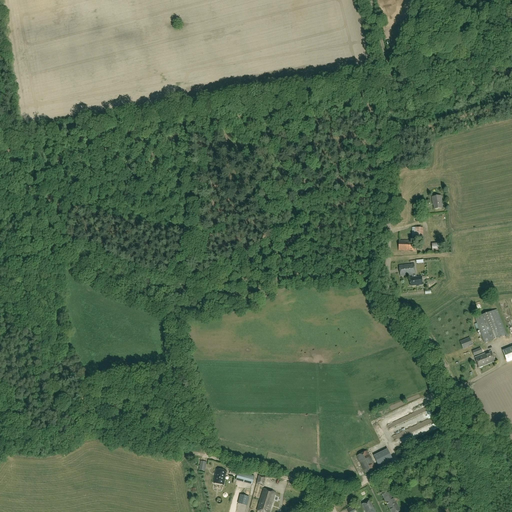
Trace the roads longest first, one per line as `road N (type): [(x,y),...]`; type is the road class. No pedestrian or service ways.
road 1 (track): [(477,426),(346,491),(91,418),(0,439)]
road 2 (unclassified): [(511,490),(435,343),(388,294),(391,109),(381,90)]
road 3 (unclassified): [(0,137),(358,83),(381,90)]
road 4 (track): [(191,107),(202,237),(177,301),(207,455)]
